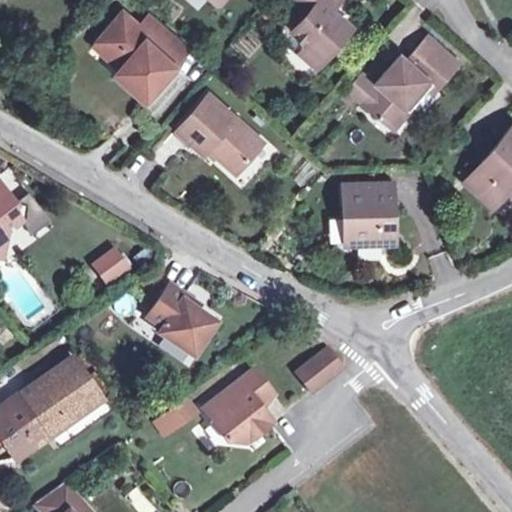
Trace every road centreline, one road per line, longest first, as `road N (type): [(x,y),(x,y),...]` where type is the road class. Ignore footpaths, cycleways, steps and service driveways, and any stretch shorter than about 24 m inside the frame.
road 1 (residential): [(365,330),(0,114)]
road 2 (residential): [(235,511),(305,450),(345,389),(365,330)]
road 3 (residential): [(511,496),(365,330)]
road 4 (residential): [(511,259),(365,330)]
